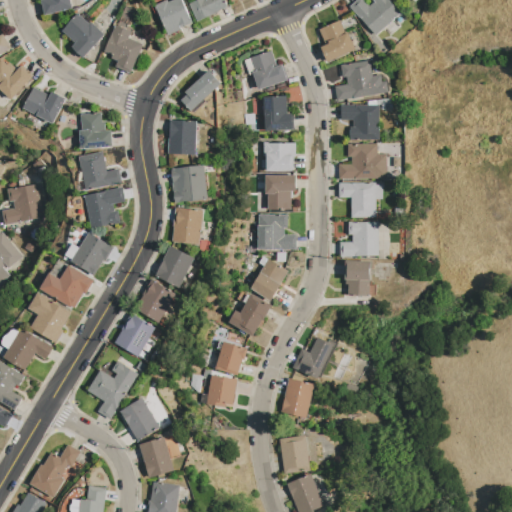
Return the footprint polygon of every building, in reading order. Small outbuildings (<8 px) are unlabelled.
[(70,0),(73,9),(44,16),(40,0),(70,0)] [(154,5),(164,0),(167,0),(168,2),(172,0),(182,0),(192,22),(179,28),(180,30),(167,35),(154,5)] [(189,4),(197,0),(224,0),(228,7),(217,12),(217,13),(197,22),(189,4)] [(349,6),(355,0),(363,0),(369,6),(374,1),(373,0),(389,0),(401,13),(375,36),(349,6)] [(105,34),(83,59),(71,48),(75,43),(61,31),(77,13),(89,24),(91,22),(105,34)] [(320,47),(326,44),(319,29),(339,20),(345,33),(347,33),(355,50),(326,63),(324,59),(325,59),(320,47)] [(116,24),(132,31),(129,37),(143,44),(139,51),(141,51),(130,74),(114,67),(117,61),(111,58),(112,55),(104,52),(116,24)] [(0,36),(3,34),(5,37),(6,36),(13,47),(0,55),(0,36)] [(258,90),(253,74),(252,72),(255,71),(250,58),(272,51),(277,66),(282,65),(287,80),(258,90)] [(250,58),(255,71),(252,72),(253,74),(249,75),(244,60),(250,58)] [(0,62),(2,60),(7,65),(9,63),(17,70),(21,66),(33,77),(12,100),(0,88),(0,62)] [(341,65),(370,60),(372,76),(380,75),(381,82),(386,81),(388,93),(337,101),(334,86),(347,84),(346,77),(343,77),(341,65)] [(221,84),(191,111),(181,100),(187,95),(185,92),(209,70),(221,84)] [(22,108),(33,88),(49,96),(52,91),(66,99),(53,124),(22,108)] [(263,97),(287,96),(288,114),(292,114),(293,130),(265,131),(263,97)] [(341,106),(379,105),(379,140),(351,140),(351,137),(349,137),(349,130),(350,130),(350,127),(353,127),(353,120),(341,120),(341,106)] [(80,114),(101,113),(102,122),(105,122),(105,131),(111,130),(112,147),(80,149),(79,130),(81,130),(80,114)] [(243,115),(253,114),(254,124),(244,125),(243,115)] [(170,120),(197,121),(195,156),(169,154),(170,120)] [(265,171),(266,157),(263,157),(263,142),(268,142),(268,143),(295,143),(295,157),(293,157),(293,171),(265,171)] [(347,144),(377,144),(377,154),(377,171),(378,178),(339,179),(339,164),(351,164),(351,158),(347,158),(347,144)] [(78,157),(102,152),(106,171),(118,168),(122,183),(86,191),(78,157)] [(377,154),(385,154),(385,171),(377,171),(377,154)] [(171,168),(214,163),(215,171),(207,172),(208,189),(207,189),(208,199),(174,203),(171,168)] [(265,175),(295,175),(295,191),(293,191),(291,192),(289,194),(290,209),(268,209),(268,194),(265,194),(265,175)] [(339,183),(376,182),(376,185),(381,185),(382,199),(376,199),(376,217),(351,218),(351,198),(339,198),(339,183)] [(42,216),(4,224),(1,211),(14,208),(13,201),(9,202),(6,189),(14,187),(14,188),(36,184),(42,216)] [(84,196),(122,187),(125,201),(112,204),(114,211),(119,210),(121,222),(91,229),(84,196)] [(175,207),(203,210),(200,244),(171,241),(175,207)] [(257,215),(287,215),(287,227),(283,227),(284,235),(296,235),(296,249),(257,250),(257,215)] [(348,222),(378,221),(379,256),(340,257),(340,242),(353,242),(353,235),(349,235),(348,222)] [(33,228),(38,229),(35,238),(30,237),(33,228)] [(0,233),(2,232),(22,256),(8,268),(7,267),(4,269),(7,271),(8,271),(11,275),(0,283),(0,233)] [(88,232),(113,247),(106,260),(104,259),(95,275),(71,261),(72,260),(79,247),(88,232)] [(24,247),(29,240),(36,245),(31,252),(24,247)] [(201,241),(209,242),(208,250),(200,249),(201,241)] [(64,255),(72,243),(79,247),(72,260),(64,255)] [(170,245),(195,258),(179,288),(154,275),(170,245)] [(288,271),(270,301),(250,289),(263,266),(258,263),(262,256),(288,271)] [(346,260),(370,261),(369,297),(349,296),(349,284),(347,284),(347,280),(346,280),(346,260)] [(392,283),(402,284),(403,264),(393,264),(392,283)] [(39,288),(49,272),(59,279),(68,265),(93,280),(85,295),(82,294),(74,309),(39,288)] [(176,295),(159,323),(135,308),(143,295),(142,294),(151,279),(176,295)] [(38,292),(50,299),(49,300),(71,313),(62,329),(64,330),(56,344),(30,329),(38,315),(28,309),(38,292)] [(271,306),(253,337),(228,322),(235,310),(240,313),(246,303),(245,302),(250,293),(271,306)] [(155,328),(138,357),(115,343),(122,330),(121,330),(130,314),(155,328)] [(10,350),(3,345),(2,343),(2,341),(3,339),(4,337),(6,335),(8,335),(10,333),(11,331),(12,330),(13,329),(15,329),(16,329),(17,330),(20,332),(10,350)] [(5,358),(10,350),(20,332),(22,329),(53,347),(46,359),(36,354),(26,370),(5,358)] [(292,367),(301,349),(309,353),(317,336),(327,341),(329,339),(336,342),(319,380),(292,367)] [(218,340),(247,349),(244,360),(242,360),(237,375),(214,369),(219,351),(215,350),(218,340)] [(0,360),(26,376),(20,386),(16,384),(12,391),(23,398),(15,410),(0,401),(0,360)] [(110,419),(98,412),(104,402),(87,391),(100,370),(114,379),(117,374),(111,371),(117,361),(138,375),(110,419)] [(209,380),(210,375),(237,379),(233,405),(225,404),(224,407),(198,403),(200,394),(207,395),(208,388),(209,380)] [(288,378),(315,384),(307,418),(280,412),(288,378)] [(208,388),(201,387),(203,379),(209,380),(208,388)] [(119,412),(142,398),(160,427),(137,441),(119,412)] [(0,407),(13,415),(6,428),(0,424),(0,407)] [(279,439),(305,435),(309,460),(311,470),(284,474),(279,439)] [(139,445),(165,438),(174,471),(149,478),(139,445)] [(29,484),(41,464),(43,465),(51,452),(59,457),(67,444),(80,452),(71,467),(67,465),(60,476),(64,478),(52,498),(29,484)] [(297,511),(287,484),(311,474),(324,506),(307,511),(297,511)] [(180,485),(176,511),(146,511),(148,500),(150,501),(153,481),(180,485)] [(106,488),(103,511),(77,511),(80,500),(80,499),(87,500),(89,486),(106,488)] [(12,511),(17,504),(19,505),(27,492),(46,504),(41,511),(12,511)] [(77,511),(69,511),(70,511),(69,511),(69,504),(71,505),(72,499),(80,500),(77,511)]
